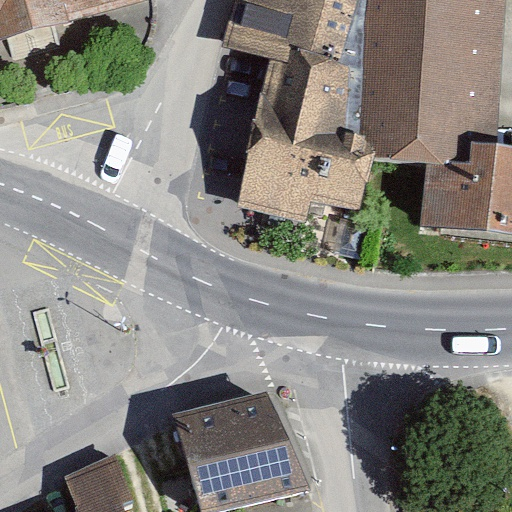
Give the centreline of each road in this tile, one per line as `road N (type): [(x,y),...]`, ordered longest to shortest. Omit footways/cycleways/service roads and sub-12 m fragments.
road 1 (residential): [(0,499),(159,400),(219,345),(247,300)]
road 2 (residential): [(100,230),(219,0)]
road 3 (residential): [(364,511),(349,324)]
road 4 (secondary): [(100,230),(247,300)]
road 5 (secondary): [(349,324),(511,329)]
